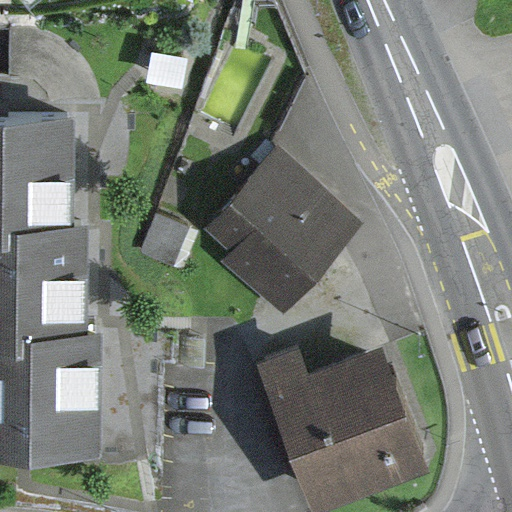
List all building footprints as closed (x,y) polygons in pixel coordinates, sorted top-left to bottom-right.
[(75,214),(77,107),(0,106),(0,223),(14,224),(14,213),(75,214)] [(201,226),(283,297),(353,217),(271,146),(201,226)] [(187,223),(154,211),(139,248),(172,261),(187,223)] [(86,321),(89,213),(75,214),(14,213),(14,224),(0,223),(0,335),(27,336),(28,320),(86,321)] [(0,444),(98,448),(103,322),(86,321),(28,320),(27,336),(0,335),(0,444)] [(316,500),(428,455),(381,338),(311,366),(299,336),(256,353),(316,500)]
